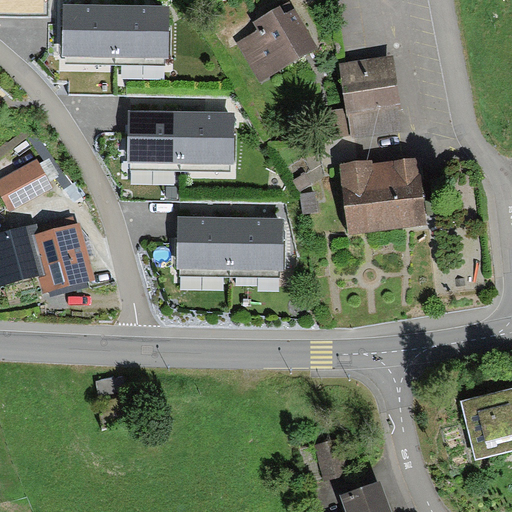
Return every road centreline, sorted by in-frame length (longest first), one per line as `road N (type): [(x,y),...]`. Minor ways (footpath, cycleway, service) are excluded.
road 1 (residential): [(138,350),(120,244),(99,185),(55,109),(0,54)]
road 2 (tertiary): [(394,350),(138,350)]
road 3 (residential): [(503,175),(469,130),(443,0)]
road 4 (residential): [(394,350),(402,428),(427,511)]
road 5 (tertiary): [(138,350),(0,344)]
